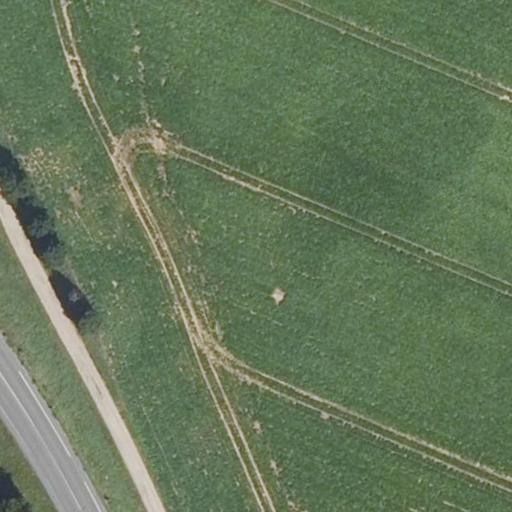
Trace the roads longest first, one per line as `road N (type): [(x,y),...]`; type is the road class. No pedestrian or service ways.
road 1 (track): [(143,511),(0,186)]
road 2 (secondary): [(80,511),(0,376)]
